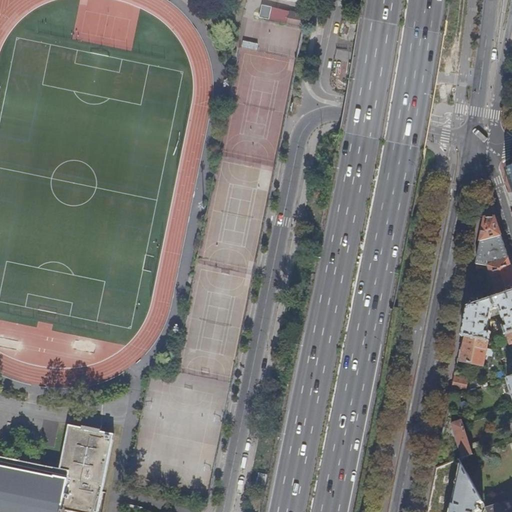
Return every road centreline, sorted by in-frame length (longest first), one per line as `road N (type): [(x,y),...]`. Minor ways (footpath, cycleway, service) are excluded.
road 1 (trunk): [(333,511),(428,0)]
road 2 (trunk): [(384,0),(293,511)]
road 3 (tertiary): [(397,511),(468,141)]
road 4 (residential): [(453,138),(307,109)]
road 5 (tertiary): [(489,0),(468,141)]
